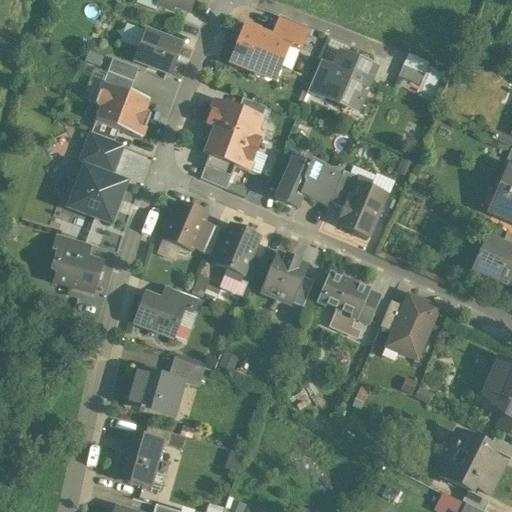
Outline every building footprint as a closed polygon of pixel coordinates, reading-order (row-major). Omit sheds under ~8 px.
[(159,0),(157,8),(171,13),(173,9),(188,15),(193,0),(159,0)] [(308,31),(280,19),(271,41),(270,43),(298,54),(308,31)] [(271,41),(257,36),(258,34),(244,28),(230,65),(251,74),(256,61),(290,74),(298,54),(270,43),(271,41)] [(181,48),(146,34),(135,63),(169,77),(181,48)] [(373,71),(340,57),(331,77),(322,99),(324,100),(355,113),(373,71)] [(397,80),(419,90),(429,68),(407,58),(397,80)] [(137,72),(111,62),(106,75),(132,85),(137,72)] [(331,77),(317,71),(306,95),(323,102),(324,100),(322,99),(331,77)] [(132,85),(106,75),(102,86),(128,96),(132,85)] [(128,96),(102,86),(95,104),(148,124),(150,119),(143,117),(148,106),(148,104),(128,96)] [(242,101),(237,114),(261,123),(266,110),(242,101)] [(148,124),(95,104),(94,107),(100,110),(94,125),(118,134),(141,142),(148,124)] [(235,168),(248,173),(255,155),(261,139),(256,136),(261,123),(237,114),(214,105),(204,128),(214,132),(204,157),(209,159),(235,168)] [(94,125),(90,136),(113,145),(118,134),(94,125)] [(113,145),(90,136),(80,164),(111,176),(121,150),(112,147),(113,145)] [(255,155),(248,173),(259,178),(266,159),(255,155)] [(231,180),(235,168),(209,159),(205,170),(231,180)] [(329,170),(310,162),(307,169),(291,162),(275,201),(296,210),(305,189),(317,194),(326,172),(328,173),(329,170)] [(226,193),(231,180),(205,170),(200,183),(226,193)] [(511,172),(509,171),(508,171),(499,192),(507,195),(497,219),(511,225),(511,172)] [(123,187),(84,172),(69,210),(109,225),(123,187)] [(328,173),(326,172),(317,194),(313,204),(327,210),(329,205),(341,178),(328,173)] [(341,178),(329,205),(344,211),(357,180),(342,174),(341,178)] [(371,186),(357,180),(344,211),(337,228),(367,241),(385,199),(369,192),(371,186)] [(205,217),(177,205),(162,242),(189,254),(205,217)] [(87,241),(100,245),(106,228),(93,223),(87,241)] [(258,240),(230,228),(227,236),(216,261),(214,266),(227,272),(225,277),(239,283),(258,240)] [(227,236),(214,230),(203,256),(216,261),(227,236)] [(511,238),(505,235),(500,248),(511,253),(511,238)] [(90,248),(56,238),(51,254),(56,255),(85,264),(86,262),(90,248)] [(511,253),(500,248),(484,241),(470,273),(511,291),(511,253)] [(85,264),(56,255),(51,272),(57,274),(54,285),(92,296),(101,267),(86,262),(85,264)] [(298,264),(286,259),(285,260),(277,257),(260,295),(290,307),(291,306),(302,280),(306,269),(298,265),(298,264)] [(366,294),(330,279),(318,305),(355,321),(355,320),(366,295),(366,294)] [(313,284),(302,280),(291,306),(302,310),(313,284)] [(164,290),(159,304),(183,312),(193,315),(198,301),(164,290)] [(366,295),(355,320),(367,326),(378,300),(366,295)] [(134,328),(173,341),(183,312),(159,304),(144,299),(134,328)] [(437,312),(407,299),(392,335),(388,344),(400,349),(397,355),(416,363),(437,312)] [(390,304),(379,330),(392,335),(402,310),(390,304)] [(511,365),(496,358),(479,398),(505,409),(496,431),(511,437),(511,365)] [(203,371),(173,360),(167,379),(183,384),(182,385),(198,389),(203,371)] [(167,379),(136,370),(125,409),(172,422),(182,385),(183,384),(167,379)] [(172,435),(146,428),(143,440),(162,445),(161,446),(168,448),(172,435)] [(503,465),(482,455),(484,449),(456,435),(449,450),(451,451),(449,458),(496,480),(503,465)] [(136,438),(130,460),(122,458),(116,481),(142,488),(146,473),(153,475),(161,446),(162,445),(143,440),(136,438)] [(511,457),(511,450),(493,441),(488,451),(510,462),(511,457)] [(488,497),(496,480),(449,458),(445,465),(442,463),(435,477),(462,492),(466,487),(488,497)] [(484,511),(488,505),(467,494),(461,505),(465,507),(474,511),(484,511)]
